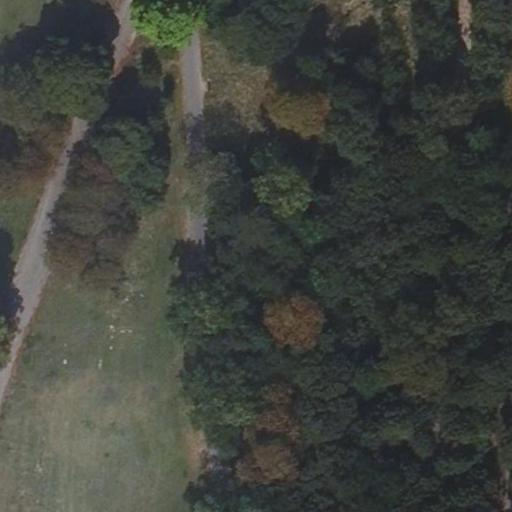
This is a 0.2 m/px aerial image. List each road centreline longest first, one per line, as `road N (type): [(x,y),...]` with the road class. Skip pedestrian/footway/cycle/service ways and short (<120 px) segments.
road 1 (track): [(182,0),(206,400),(236,511)]
road 2 (unknown): [(437,511),(442,291),(466,0)]
road 3 (track): [(130,0),(0,364)]
